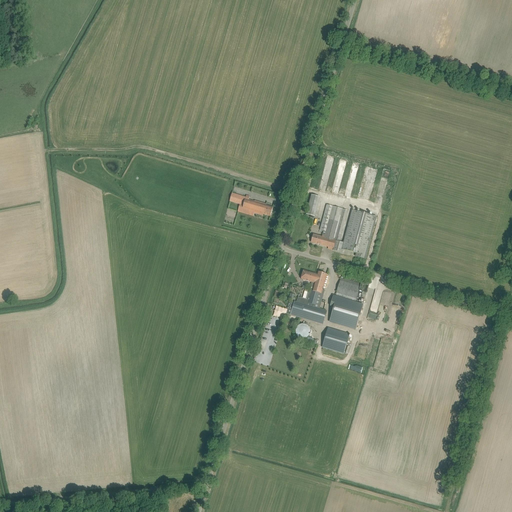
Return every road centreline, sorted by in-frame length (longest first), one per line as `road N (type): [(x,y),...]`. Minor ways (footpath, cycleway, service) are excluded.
road 1 (unclassified): [(198,511),(279,247)]
road 2 (unclassified): [(279,247),(354,0)]
road 3 (unclassified): [(511,313),(279,247)]
road 4 (track): [(0,504),(207,484)]
road 5 (track): [(341,44),(511,91)]
